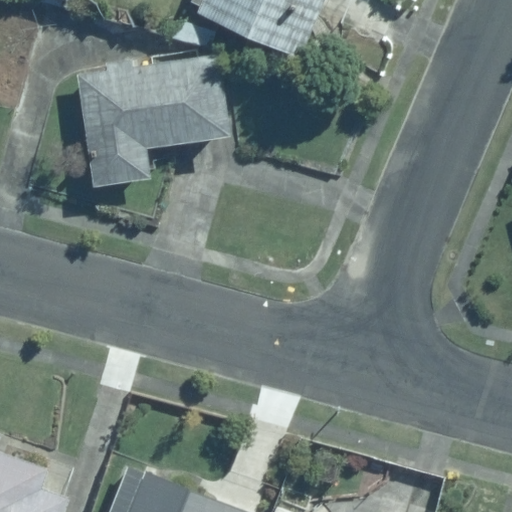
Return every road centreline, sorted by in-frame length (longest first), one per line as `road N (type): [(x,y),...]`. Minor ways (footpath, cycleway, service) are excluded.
road 1 (residential): [(363,365),(511,0)]
road 2 (residential): [(0,268),(363,365)]
road 3 (residential): [(363,365),(511,405)]
